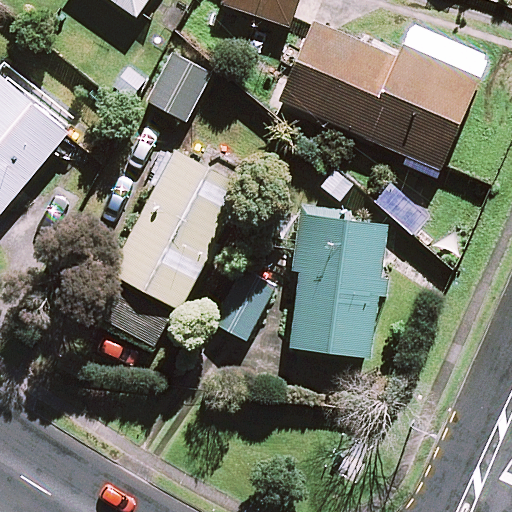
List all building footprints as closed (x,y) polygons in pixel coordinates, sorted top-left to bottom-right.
[(101,0),(143,29),(163,0),(101,0)] [(234,0),(229,16),(297,39),(310,0),(234,0)] [(288,111),(448,179),(451,173),(487,89),(411,57),(406,67),(322,31),(288,111)] [(192,132),(217,84),(182,66),(157,114),(192,132)] [(77,145),(5,85),(0,91),(0,227),(5,232),(77,145)] [(253,201),(182,163),(115,286),(185,324),(211,276),(216,278),(228,257),(223,255),(253,201)] [(430,218),(390,185),(374,205),(414,238),(430,218)] [(379,371),(392,237),(358,234),(359,224),(308,220),(302,285),(308,285),(300,363),(379,371)] [(254,352),(282,297),(250,281),(223,336),(254,352)] [(179,327),(128,299),(110,332),(161,359),(179,327)]
